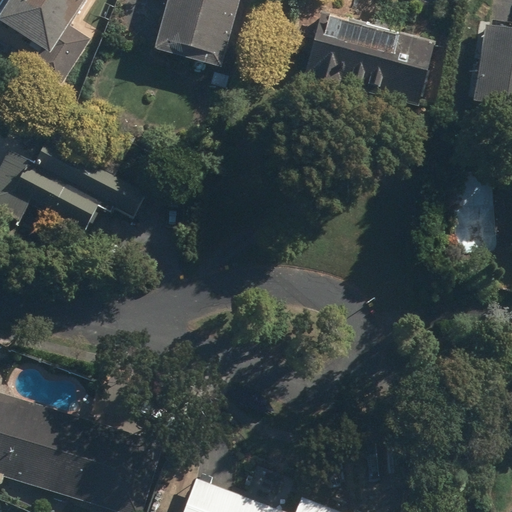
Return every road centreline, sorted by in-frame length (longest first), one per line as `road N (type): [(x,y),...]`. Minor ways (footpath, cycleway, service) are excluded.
road 1 (residential): [(129,324),(219,289),(261,283),(338,303),(355,323),(360,348),(350,363),(316,380),(269,375),(165,342)]
road 2 (residential): [(0,302),(129,324)]
